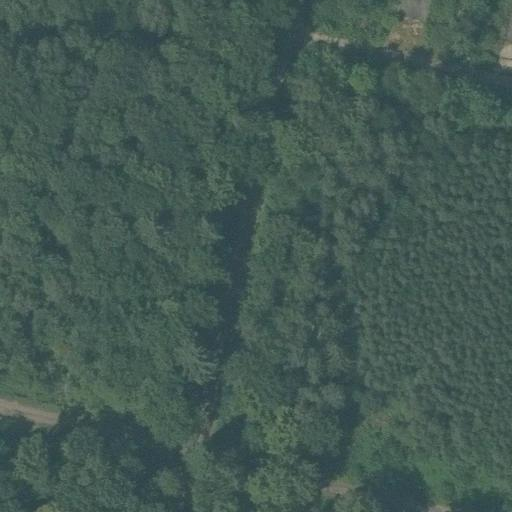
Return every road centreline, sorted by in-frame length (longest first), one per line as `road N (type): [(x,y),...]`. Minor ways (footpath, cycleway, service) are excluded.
road 1 (track): [(307,0),(189,511)]
road 2 (track): [(0,415),(398,511)]
road 3 (unknown): [(298,41),(511,88)]
